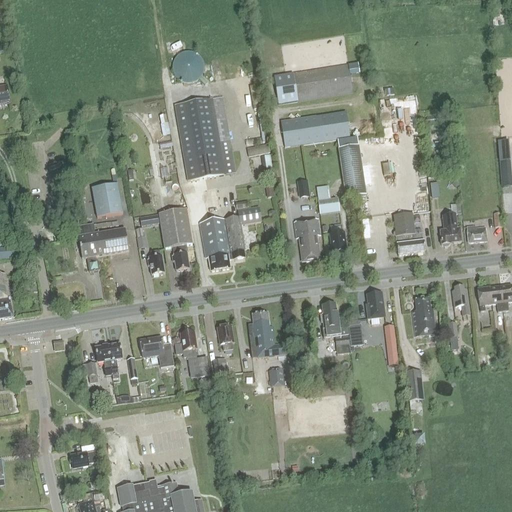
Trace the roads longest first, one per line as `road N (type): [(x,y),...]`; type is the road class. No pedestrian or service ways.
road 1 (secondary): [(31,327),(511,257)]
road 2 (unclassified): [(58,511),(31,327)]
